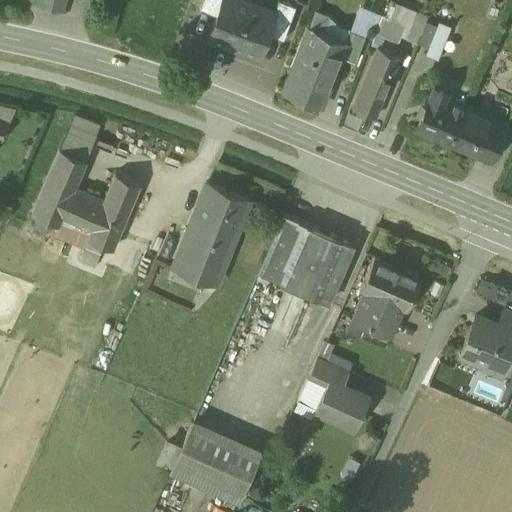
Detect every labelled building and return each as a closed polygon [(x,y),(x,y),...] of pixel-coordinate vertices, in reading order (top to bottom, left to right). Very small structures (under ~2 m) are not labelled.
[(201,0),(199,8),(216,14),(220,0),(201,0)] [(245,0),(220,0),(216,14),(207,37),(232,46),(249,1),(245,0)] [(295,5),(280,0),(277,0),(274,10),(266,33),(282,39),(295,5)] [(274,10),(249,1),(232,46),(257,55),(266,33),(274,10)] [(380,15),(357,6),(347,30),(364,36),(369,26),(374,28),(380,15)] [(308,27),(282,90),(321,106),(341,56),(347,41),(343,40),(322,32),(329,15),(315,10),(308,27)] [(415,14),(406,37),(416,41),(425,19),(415,14)] [(338,26),(329,15),(322,32),(343,40),(347,30),(338,26)] [(405,24),(383,15),(369,48),(378,51),(380,47),(389,51),(394,39),(398,41),(405,24)] [(450,26),(440,22),(436,31),(427,54),(437,58),(450,26)] [(425,26),(415,49),(427,54),(436,31),(425,26)] [(364,36),(347,30),(343,40),(347,41),(341,56),(354,61),(364,36)] [(389,51),(380,47),(378,51),(365,81),(386,90),(400,56),(389,51)] [(386,90),(365,81),(351,115),(372,124),(386,90)] [(464,101),(445,93),(443,86),(436,83),(431,87),(414,126),(448,140),(464,101)] [(507,119),(464,101),(448,140),(473,151),(475,147),(492,154),(507,119)] [(60,150),(89,162),(105,123),(75,112),(60,150)] [(89,162),(60,150),(33,216),(60,227),(65,215),(95,227),(90,239),(115,249),(142,183),(118,173),(107,200),(78,189),(89,162)] [(250,201),(209,184),(175,266),(216,283),(250,201)] [(353,243),(284,212),(283,211),(257,270),(258,271),(259,271),(327,301),(353,243)] [(419,275),(374,255),(360,287),(363,288),(351,316),(366,323),(389,333),(401,305),(405,307),(419,275)] [(511,312),(503,309),(497,323),(511,328),(511,312)] [(511,328),(497,323),(475,314),(461,351),(505,368),(511,349),(511,328)] [(389,333),(366,323),(361,333),(384,344),(389,333)] [(329,376),(343,382),(348,369),(316,354),(306,376),(326,384),(329,376)] [(343,382),(329,376),(326,384),(314,409),(353,426),(368,394),(343,382)] [(259,451),(191,421),(181,443),(170,468),(238,498),(259,451)] [(157,462),(170,468),(181,443),(168,437),(157,462)]
